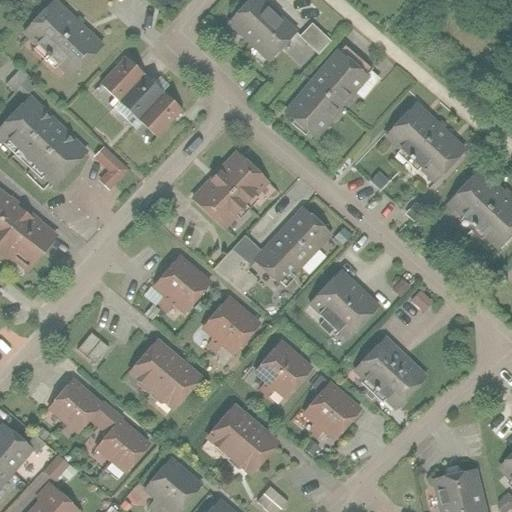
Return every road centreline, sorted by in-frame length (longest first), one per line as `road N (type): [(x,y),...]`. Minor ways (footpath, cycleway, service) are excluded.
road 1 (residential): [(222,95),(386,240),(481,346),(324,511)]
road 2 (residential): [(222,95),(90,254)]
road 3 (residential): [(90,254),(0,358)]
road 4 (residential): [(187,0),(157,32),(222,95)]
